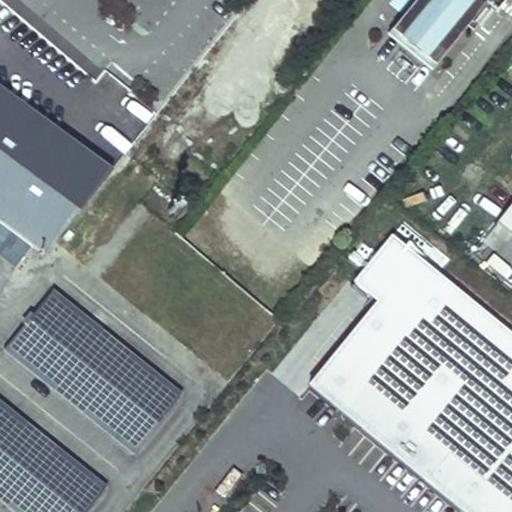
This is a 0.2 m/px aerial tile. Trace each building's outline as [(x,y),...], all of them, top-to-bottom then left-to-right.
[(481,0),(422,0),(398,30),(435,58),(481,0)] [(0,62),(0,88),(111,171),(125,155),(70,114),(0,62)] [(0,88),(0,222),(45,254),(111,171),(0,88)] [(192,203),(186,198),(173,215),(180,220),(192,203)] [(511,205),(497,225),(511,237),(498,255),(511,265),(511,205)] [(511,237),(497,225),(483,243),(498,255),(511,237)] [(511,511),(511,339),(417,262),(313,389),(465,511),(511,511)] [(136,453),(183,392),(55,293),(8,354),(136,453)] [(86,511),(105,489),(0,404),(0,504),(9,511),(86,511)]
